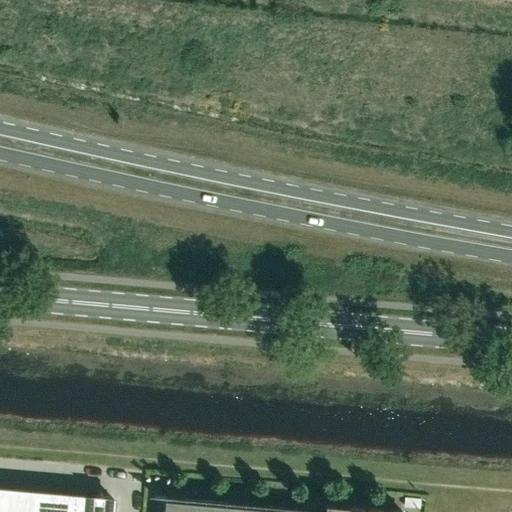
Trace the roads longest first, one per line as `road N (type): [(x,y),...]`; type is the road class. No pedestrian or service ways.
road 1 (primary): [(0,152),(511,256)]
road 2 (primary): [(511,231),(0,127)]
road 3 (tertiary): [(511,341),(0,295)]
